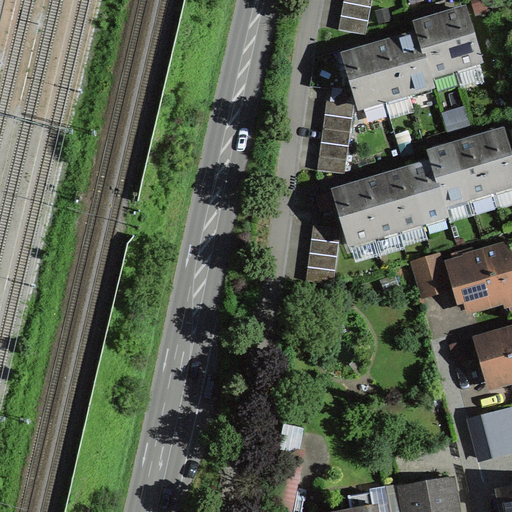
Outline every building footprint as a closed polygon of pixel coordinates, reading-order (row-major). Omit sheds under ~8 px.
[(372,0),(343,0),(338,29),(365,34),(372,0)] [(464,10),(439,18),(455,68),(480,61),(464,10)] [(415,25),(418,35),(431,76),(455,68),(439,18),(415,25)] [(418,35),(394,42),(409,92),(433,85),(431,76),(418,35)] [(409,92),(394,42),(370,49),(385,99),(409,92)] [(385,99),(370,49),(345,56),(360,107),(385,99)] [(354,105),(327,101),(318,170),(345,174),(354,105)] [(511,163),(502,132),(477,140),(492,190),(511,183),(511,163)] [(477,140),(454,147),(469,197),(492,190),(477,140)] [(429,154),(432,164),(444,204),(469,197),(454,147),(429,154)] [(432,164),(408,171),(423,221),(447,214),(444,204),(432,164)] [(423,221),(408,171),(384,178),(399,228),(423,221)] [(399,228),(384,178),(360,185),(375,235),(399,228)] [(375,235),(360,185),(335,193),(350,243),(375,235)] [(341,228),(315,225),(309,279),(334,282),(341,228)] [(483,255),(449,265),(456,288),(463,286),(469,308),(511,296),(505,274),(511,272),(511,264),(507,246),(482,253),(483,255)] [(440,252),(411,261),(421,293),(450,284),(440,252)] [(511,330),(477,340),(484,363),(487,362),(493,383),(511,377),(511,330)] [(497,411),(468,419),(478,457),(508,449),(497,411)] [(298,449),(286,457),(276,504),(278,511),(290,511),(303,450),(298,449)] [(456,511),(451,477),(403,486),(407,511),(456,511)] [(511,511),(511,486),(497,490),(501,511),(511,511)] [(352,509),(334,511),(390,511),(389,507),(374,509),(371,492),(349,496),(352,509)]
